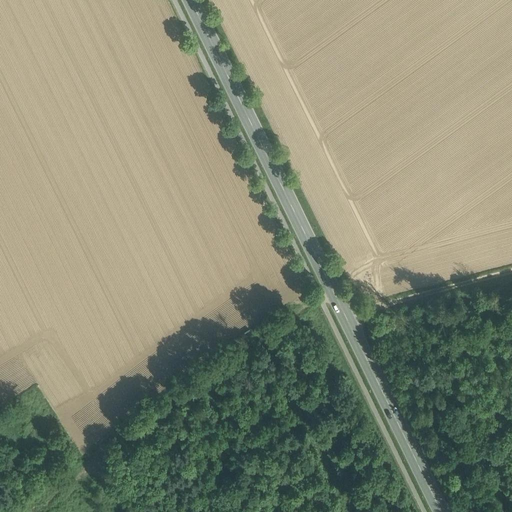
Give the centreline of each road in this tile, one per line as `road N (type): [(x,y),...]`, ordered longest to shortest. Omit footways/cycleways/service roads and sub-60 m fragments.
road 1 (primary): [(192,0),(445,511)]
road 2 (track): [(511,272),(332,323)]
